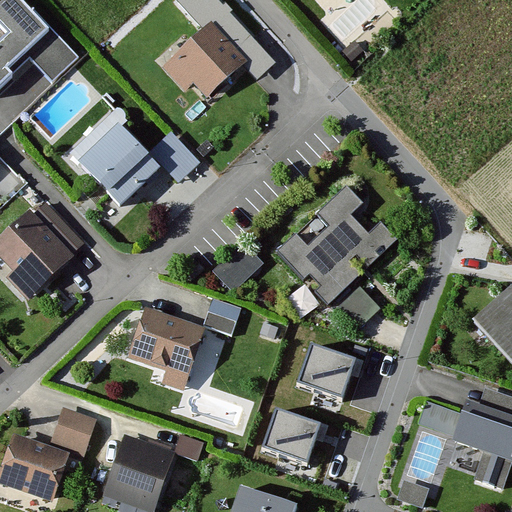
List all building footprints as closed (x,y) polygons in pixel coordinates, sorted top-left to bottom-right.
[(0,84),(27,58),(51,82),(76,57),(18,0),(0,0),(0,26),(10,36),(0,45),(0,84)] [(180,0),(208,29),(244,68),(255,80),(263,72),(275,62),(217,0),(180,0)] [(208,29),(163,70),(186,95),(195,86),(209,101),(244,68),(208,29)] [(354,42),(339,56),(348,65),(363,51),(354,42)] [(121,126),(80,165),(119,205),(160,166),(148,154),(121,126)] [(171,132),(148,154),(160,166),(176,183),(200,161),(171,132)] [(346,190),(278,255),(328,306),(395,242),(346,190)] [(46,204),(31,217),(72,259),(86,246),(46,204)] [(28,214),(0,241),(0,257),(15,273),(9,279),(30,300),(72,259),(31,217),(28,214)] [(244,245),(214,273),(233,293),(263,265),(244,245)] [(360,290),(337,313),(357,333),(381,310),(360,290)] [(511,291),(475,325),(511,364),(511,291)] [(214,301),(209,314),(237,324),(242,311),(214,301)] [(148,311),(130,359),(168,373),(164,384),(182,389),(199,328),(148,311)] [(209,314),(205,328),(232,338),(237,324),(209,314)] [(278,330),(264,325),(261,334),(275,339),(278,330)] [(356,364),(310,348),(297,387),(343,403),(356,364)] [(511,399),(485,390),(479,408),(511,419),(511,399)] [(428,404),(421,424),(457,436),(454,445),(484,455),(474,483),(504,494),(511,469),(511,419),(479,408),(467,404),(463,416),(428,404)] [(15,436),(0,481),(0,485),(51,503),(69,454),(83,458),(95,422),(64,411),(51,449),(15,436)] [(322,427),(275,413),(263,452),(309,467),(322,427)] [(124,435),(101,499),(136,511),(154,511),(176,454),(124,435)] [(428,491),(405,483),(399,500),(423,508),(428,491)] [(242,491),(234,511),(295,511),(296,510),(242,491)]
